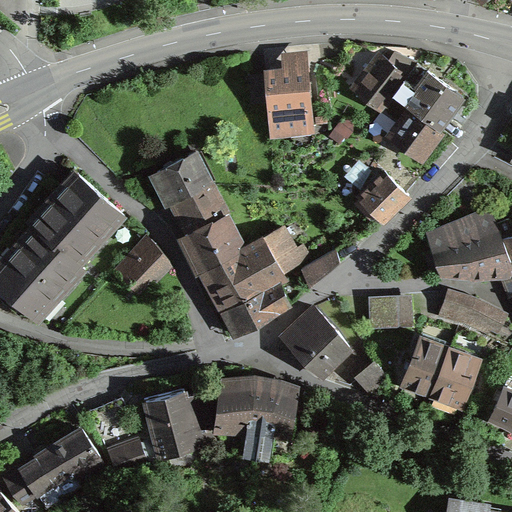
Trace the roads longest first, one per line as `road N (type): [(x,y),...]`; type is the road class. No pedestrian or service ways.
road 1 (tertiary): [(39,88),(123,55),(292,20),(367,17),(511,40)]
road 2 (residential): [(233,355),(340,280),(466,152),(511,65)]
road 3 (residential): [(233,355),(426,418),(511,457)]
road 4 (residential): [(215,344),(164,232),(46,123)]
road 5 (residential): [(0,434),(67,392),(233,355)]
road 6 (residential): [(215,344),(82,342),(0,318)]
road 7 (unknown): [(340,280),(440,284),(511,299)]
